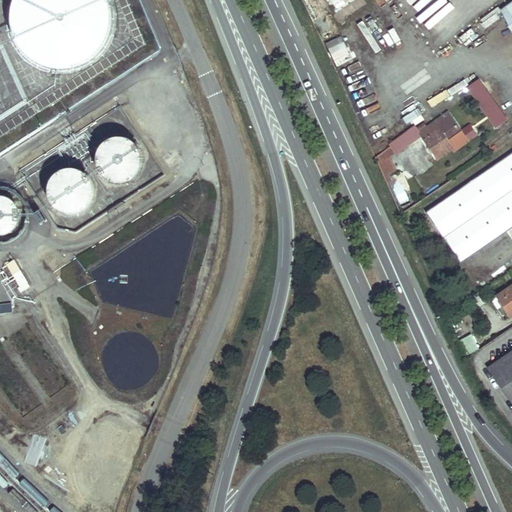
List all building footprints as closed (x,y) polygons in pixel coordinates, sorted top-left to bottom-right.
[(90,60),(96,55),(102,50),(106,43),(109,36),(111,29),(112,21),(112,13),(111,6),(108,0),(14,0),(13,4),(12,12),(11,19),(12,27),(14,34),(17,41),(21,48),(26,54),(32,59),(39,63),(46,66),(53,68),(61,69),(69,68),(76,67),(83,64),(90,60)] [(331,0),(339,10),(349,3),(353,0),(331,0)] [(511,27),(511,18),(505,9),(501,12),(511,27)] [(494,10),(479,21),(485,29),(499,18),(494,10)] [(336,66),(351,59),(341,37),(326,44),(336,66)] [(480,78),(466,87),(493,130),(507,121),(480,78)] [(411,128),(424,119),(416,107),(403,117),(411,128)] [(450,134),(454,140),(462,135),(448,114),(419,135),(437,162),(453,151),(444,138),(450,134)] [(145,165),(146,160),(145,156),(144,151),(142,147),(140,143),(136,140),(133,137),(128,135),(124,134),(119,134),(115,134),(110,135),(106,137),(102,140),(99,143),(97,147),(95,151),(93,155),(93,160),(93,164),(95,169),(96,173),(99,177),(102,180),(106,183),(110,185),(115,186),(119,186),(124,186),(128,185),(132,183),(136,180),(139,177),(142,173),(144,169),(145,165)] [(454,140),(456,144),(464,138),(462,135),(454,140)] [(458,261),(511,226),(511,155),(426,211),(458,261)] [(74,170),(69,170),(64,171),(59,173),(55,176),(52,180),(49,185),(48,190),(48,195),(49,200),(52,205),(55,209),(59,212),(64,214),(69,215),(74,215),(79,213),(84,211),(88,207),(91,203),(92,198),(93,192),(92,187),(91,182),(88,178),(84,174),(79,172),(74,170)] [(5,198),(0,196),(0,235),(4,235),(9,233),(14,230),(17,225),(19,220),(19,214),(18,209),(15,204),(11,200),(5,198)] [(16,258),(6,263),(19,293),(29,288),(16,258)] [(511,285),(498,294),(511,315),(511,314),(511,285)] [(12,305),(0,305),(0,313),(13,312),(12,305)] [(471,334),(459,340),(467,356),(480,350),(471,334)] [(511,353),(486,371),(505,397),(511,407),(511,353)]
